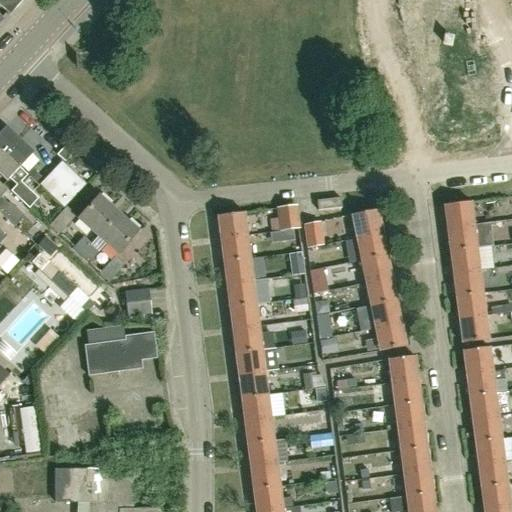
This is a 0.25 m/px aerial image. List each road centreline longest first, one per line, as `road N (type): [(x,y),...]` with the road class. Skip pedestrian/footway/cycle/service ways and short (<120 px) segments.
road 1 (residential): [(454,511),(415,177)]
road 2 (residential): [(198,511),(191,356),(172,204)]
road 3 (residential): [(415,177),(172,204)]
road 4 (residential): [(172,204),(144,161),(24,56)]
road 5 (residential): [(415,177),(420,65),(435,0)]
